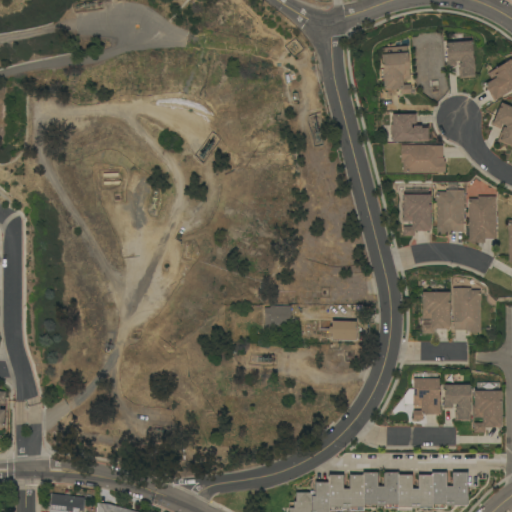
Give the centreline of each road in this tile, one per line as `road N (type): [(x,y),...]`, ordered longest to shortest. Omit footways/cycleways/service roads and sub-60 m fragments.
road 1 (residential): [(170,497),(308,459),(351,424),(378,378),(390,319),(387,289),(335,86),(329,22)]
road 2 (residential): [(170,497),(201,511),(511,498)]
road 3 (tertiary): [(511,20),(464,0),(329,22),(277,0)]
road 4 (residential): [(26,403),(12,325),(12,227),(0,213)]
road 5 (tertiary): [(0,470),(104,477),(170,497)]
